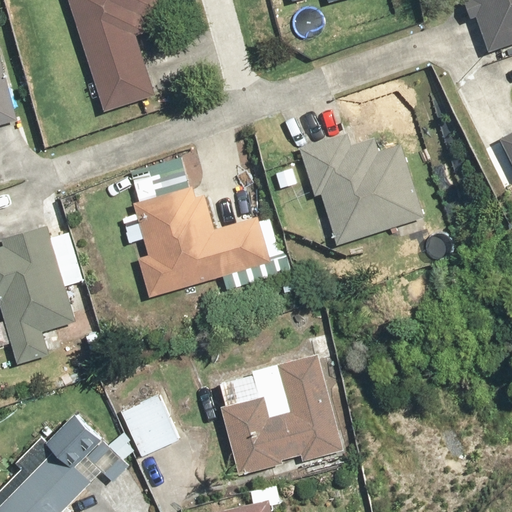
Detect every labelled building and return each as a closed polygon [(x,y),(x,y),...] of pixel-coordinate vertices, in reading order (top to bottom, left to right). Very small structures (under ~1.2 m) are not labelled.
[(159,0),(68,0),(104,111),(157,94),(138,35),(148,32),(143,17),(163,10),(159,0)] [(511,0),(465,0),(472,19),(477,17),(488,52),(511,44),(511,0)] [(0,49),(0,126),(20,121),(0,49)] [(511,131),(502,137),(511,157),(511,131)] [(424,217),(401,144),(379,150),(375,138),(351,145),(347,132),(300,147),(316,197),(322,195),(337,244),(424,217)] [(194,186),(135,203),(150,254),(138,257),(150,296),(273,261),(260,217),(216,230),(205,195),(197,197),(194,186)] [(76,321),(48,225),(3,238),(5,245),(0,246),(0,306),(3,305),(20,364),(51,355),(44,331),(76,321)] [(265,397),(223,407),(240,475),(281,465),(280,459),(301,454),(302,461),(345,451),(321,352),(280,362),(292,411),(270,416),(265,397)] [(161,394),(123,410),(142,456),(180,440),(161,394)] [(55,449),(0,506),(0,511),(64,511),(92,482),(81,472),(92,461),(114,481),(130,464),(75,411),(46,441),(55,449)] [(275,511),(273,500),(215,511),(275,511)]
